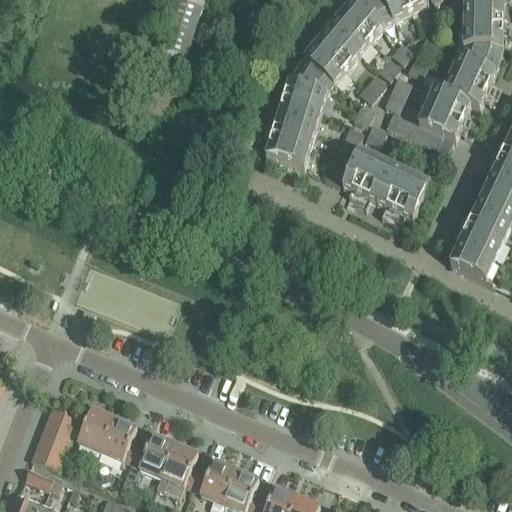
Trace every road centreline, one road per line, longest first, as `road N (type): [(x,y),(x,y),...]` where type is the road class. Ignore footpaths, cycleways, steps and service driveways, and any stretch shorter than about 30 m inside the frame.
road 1 (unclassified): [(481,392),(366,326),(0,167)]
road 2 (residential): [(437,511),(52,345)]
road 3 (residential): [(0,479),(52,345)]
